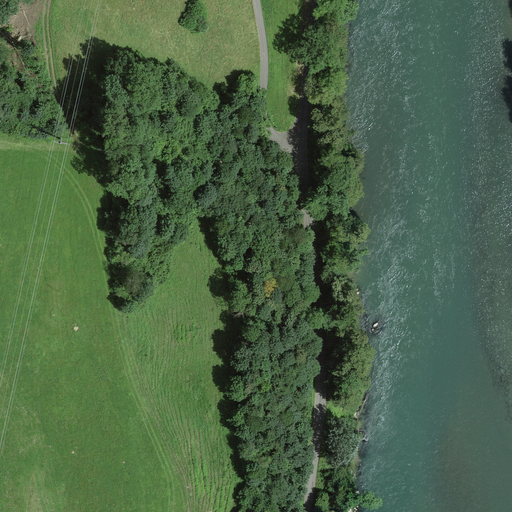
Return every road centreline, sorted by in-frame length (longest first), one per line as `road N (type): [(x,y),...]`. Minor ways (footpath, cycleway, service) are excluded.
road 1 (residential): [(300,157),(319,390),(307,511)]
road 2 (residential): [(300,157),(261,122),(253,0)]
road 3 (residential): [(314,0),(300,157)]
